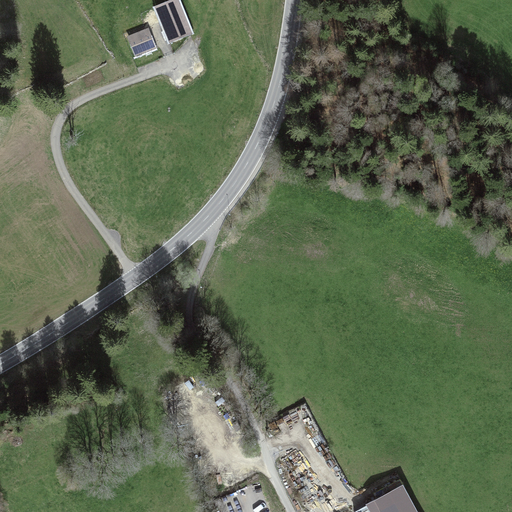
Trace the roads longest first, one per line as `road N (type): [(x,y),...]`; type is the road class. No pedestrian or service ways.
road 1 (primary): [(0,363),(136,277),(212,215),(256,149),(297,0)]
road 2 (track): [(136,277),(69,182),(56,134),(80,101),(187,59)]
